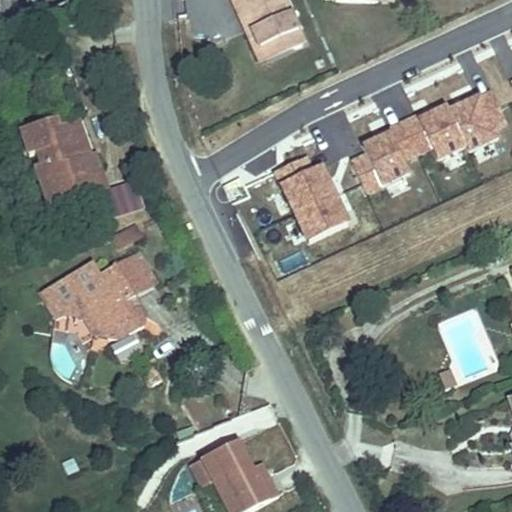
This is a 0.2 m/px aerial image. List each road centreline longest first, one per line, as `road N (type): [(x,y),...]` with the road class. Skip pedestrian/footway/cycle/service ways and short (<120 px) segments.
road 1 (residential): [(189,183),(355,511)]
road 2 (residential): [(511,29),(189,183)]
road 3 (residential): [(144,0),(166,134),(189,183)]
